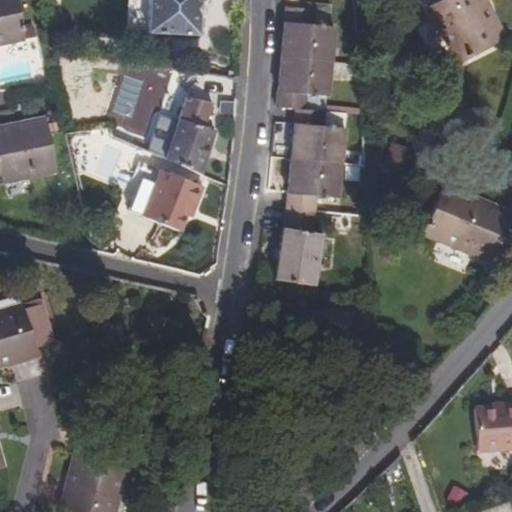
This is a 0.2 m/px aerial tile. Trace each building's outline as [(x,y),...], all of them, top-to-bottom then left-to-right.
[(0,0),(0,45),(24,41),(16,0),(0,0)] [(149,0),(148,33),(197,35),(198,0),(149,0)] [(485,0),(442,0),(430,7),(458,63),(502,38),(486,5),(488,4),(485,0)] [(284,19),(281,57),(331,62),(335,28),(314,25),(316,10),(285,7),(284,19)] [(328,97),(331,62),(281,57),(276,108),(295,110),(306,111),(308,96),(328,97)] [(166,160),(200,175),(214,133),(203,129),(213,104),(187,99),(166,160)] [(306,111),(295,110),(290,159),(341,164),(345,130),(323,127),(325,113),(306,111)] [(17,125),(18,131),(0,134),(0,184),(56,173),(46,119),(17,125)] [(0,128),(0,134),(18,131),(17,125),(0,128)] [(341,164),(290,159),(286,209),(315,212),(316,197),(338,199),(341,164)] [(144,165),(126,213),(140,218),(178,232),(184,214),(188,203),(194,205),(201,186),(158,171),(144,165)] [(443,186),(422,234),(491,263),(492,260),(505,265),(511,246),(511,229),(506,227),(509,218),(510,213),(478,199),(477,201),(443,186)] [(194,205),(188,203),(184,214),(190,216),(194,205)] [(315,212),(286,209),(285,228),(283,230),(273,279),(314,287),(322,236),(313,234),(315,212)] [(361,305),(363,345),(376,351),(373,303),(361,305)] [(23,306),(0,312),(0,366),(12,363),(13,365),(37,358),(35,348),(55,343),(44,305),(25,310),(23,306)] [(387,377),(403,384),(410,368),(394,360),(387,377)] [(511,406),(475,409),(478,452),(511,449),(511,406)] [(78,451),(69,487),(66,486),(60,510),(66,511),(115,511),(128,463),(78,451)]
